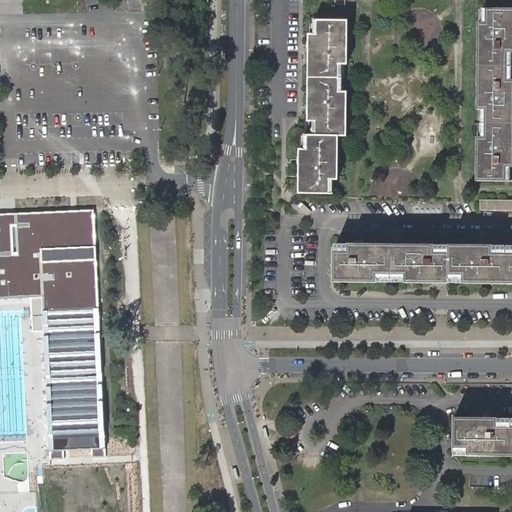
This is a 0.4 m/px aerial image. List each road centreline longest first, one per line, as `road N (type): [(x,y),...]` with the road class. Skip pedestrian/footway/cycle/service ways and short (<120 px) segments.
road 1 (residential): [(511,220),(285,217),(284,301),(511,302)]
road 2 (tertiary): [(511,366),(239,366)]
road 3 (tertiary): [(236,102),(221,185),(221,368)]
road 4 (tertiary): [(239,366),(236,102)]
road 5 (tertiary): [(274,511),(239,366)]
road 6 (tertiary): [(221,368),(256,511)]
road 7 (unknown): [(437,464),(434,487),(421,502),(329,511)]
road 8 (residential): [(279,0),(277,126)]
